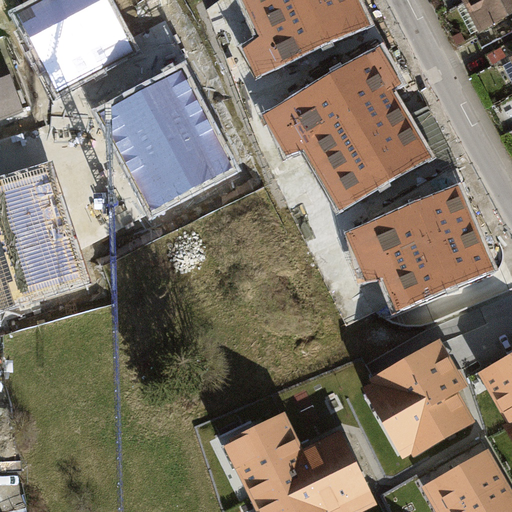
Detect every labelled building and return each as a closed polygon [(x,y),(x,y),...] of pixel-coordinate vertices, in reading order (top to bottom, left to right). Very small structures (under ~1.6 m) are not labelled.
[(135,51),(107,0),(46,0),(17,16),(59,93),(135,51)] [(356,9),(352,0),(247,0),(254,16),(267,9),(275,29),(259,44),(275,67),(356,30),(348,12),(356,9)] [(511,0),(469,0),(485,29),(511,14),(511,0)] [(391,75),(379,53),(285,106),(302,149),(321,143),(332,161),(320,168),(332,189),(344,182),(354,200),(414,165),(402,143),(413,136),(381,81),(391,75)] [(184,68),(99,112),(152,213),(237,169),(184,68)] [(0,111),(14,106),(0,69),(0,111)] [(47,172),(0,186),(0,305),(81,280),(47,172)] [(483,258),(455,192),(371,228),(381,270),(398,268),(412,302),(462,281),(457,269),(483,258)] [(438,347),(375,382),(416,454),(470,423),(453,394),(462,389),(438,347)] [(511,362),(486,378),(511,422),(511,362)] [(301,458),(283,420),(239,441),(250,465),(240,470),(260,511),(329,511),(368,493),(341,439),(301,458)] [(486,455),(437,484),(452,511),(455,511),(504,484),(486,455)] [(511,511),(511,499),(504,484),(455,511),(511,511)]
